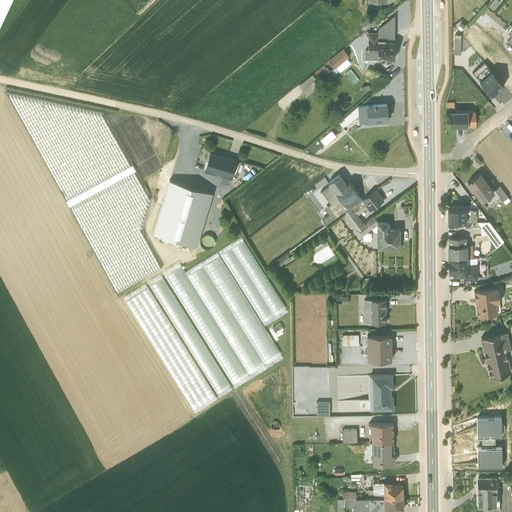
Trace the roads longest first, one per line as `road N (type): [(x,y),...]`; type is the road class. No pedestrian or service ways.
road 1 (unclassified): [(0,78),(188,121),(317,161),(428,175)]
road 2 (primary): [(428,175),(431,511)]
road 3 (primary): [(426,0),(428,175)]
